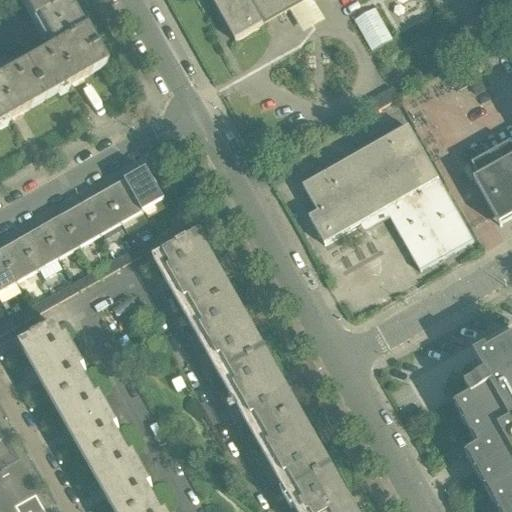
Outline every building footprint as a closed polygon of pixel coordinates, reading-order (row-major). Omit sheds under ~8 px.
[(18,0),(32,23),(35,21),(52,50),(0,79),(0,126),(104,68),(84,31),(83,32),(66,3),(67,2),(66,0),(18,0)] [(311,0),(212,0),(213,2),(212,2),(216,9),(217,8),(219,12),(218,13),(220,15),(221,15),(235,41),(234,41),(235,43),(264,27),(263,27),(306,3),(311,0)] [(354,22),(371,53),(392,41),(375,10),(354,22)] [(365,105),(372,116),(399,101),(392,90),(365,105)] [(386,213),(420,274),(473,244),(409,129),(303,189),(318,215),(309,220),(325,248),(370,222),(367,218),(374,214),(377,218),(386,213)] [(511,146),(511,145),(472,167),(479,180),(474,183),(500,229),(511,221),(511,146)] [(132,180),(125,184),(143,216),(144,215),(143,215),(163,203),(163,204),(165,204),(157,190),(158,190),(155,185),(154,186),(146,172),(146,173),(132,181),(132,180)] [(111,192),(104,196),(122,227),(123,227),(122,227),(142,215),(142,216),(143,216),(125,184),(125,185),(111,193),(111,192)] [(90,204),(84,207),(102,239),(101,238),(121,227),(122,228),(122,227),(104,196),(104,197),(90,204)] [(69,216),(63,219),(81,251),(80,250),(100,239),(101,240),(102,239),(84,207),(83,208),(83,209),(69,216)] [(166,233),(171,242),(180,237),(193,230),(183,213),(182,213),(179,215),(170,221),(175,228),(166,233)] [(48,228),(42,231),(60,263),(60,262),(79,251),(80,252),(81,251),(63,219),(62,220),(48,228)] [(27,239),(21,243),(39,275),(39,274),(58,263),(59,263),(60,263),(42,231),(41,231),(41,232),(28,240),(27,239)] [(247,320),(233,296),(219,272),(221,271),(220,270),(219,271),(215,263),(216,262),(215,261),(214,262),(205,246),(205,245),(200,237),(163,258),(164,259),(165,259),(172,272),(168,274),(186,305),(190,303),(205,330),(201,332),(219,363),(223,361),(238,389),(235,391),(252,422),(256,420),(271,447),(268,449),(285,480),(289,478),(305,505),(301,507),(303,511),(355,511),(352,506),(353,505),(347,495),(346,496),(318,447),(320,446),(314,436),(313,437),(286,389),(287,388),(281,378),(280,379),(252,330),(254,330),(248,319),(247,320)] [(145,245),(150,253),(150,254),(161,248),(156,238),(156,239),(145,245)] [(6,251),(0,254),(0,255),(18,287),(18,286),(38,274),(38,275),(39,275),(21,243),(20,243),(21,244),(7,252),(6,251)] [(124,257),(129,265),(129,266),(140,259),(135,250),(135,251),(124,257)] [(0,295),(17,286),(17,287),(18,287),(0,255),(0,295)] [(120,271),(119,271),(114,262),(114,263),(103,269),(108,278),(120,271)] [(82,281),(87,289),(87,290),(99,283),(93,274),(93,275),(82,281)] [(61,293),(66,301),(78,295),(73,286),(72,286),(72,287),(61,293)] [(40,304),(45,313),(57,307),(52,298),(51,298),(40,304)] [(20,316),(24,324),(25,325),(36,319),(31,309),(30,310),(20,316)] [(0,327),(0,330),(3,336),(4,337),(15,330),(10,321),(9,322),(0,327)] [(130,459),(123,446),(115,432),(119,430),(101,398),(97,400),(82,374),(86,371),(68,340),(64,342),(57,329),(58,329),(57,328),(20,349),(25,357),(35,373),(33,374),(34,375),(35,374),(40,382),(38,383),(39,384),(40,383),(67,431),(66,432),(67,433),(68,432),(72,440),(71,441),(72,442),(73,441),(101,490),(99,490),(100,492),(101,491),(106,499),(104,500),(105,500),(105,501),(106,500),(113,511),(160,511),(148,490),(152,488),(134,457),(130,459)] [(471,400),(458,408),(464,418),(469,415),(473,422),(467,425),(476,440),(481,437),(487,447),(469,457),(470,458),(488,448),(496,463),(479,473),(480,475),(485,472),(489,478),(483,481),(489,492),(495,489),(500,498),(495,501),(500,511),(511,511),(511,344),(489,357),(486,353),(475,360),(481,370),(485,379),(477,384),(466,390),(471,400)] [(414,424),(453,398),(432,366),(393,392),(414,424)]
